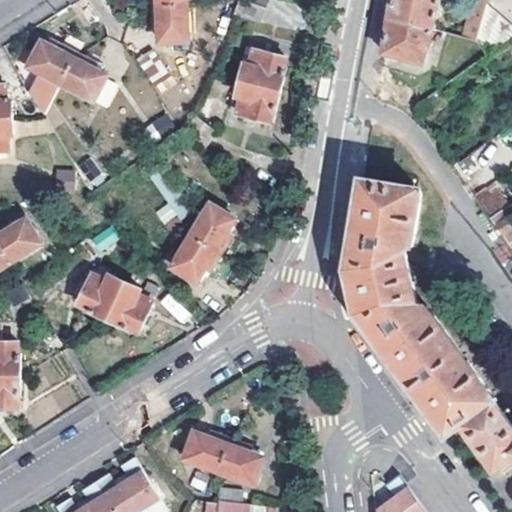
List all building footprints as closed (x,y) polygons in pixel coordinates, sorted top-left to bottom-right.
[(163,29),(163,43),(191,41),(189,0),(156,0),(157,29),(163,29)] [(445,0),(396,0),(393,17),(438,31),(445,0)] [(493,1),(488,0),(477,0),(466,39),(480,44),(490,10),(493,1)] [(238,15),(262,24),(267,11),(243,1),(238,15)] [(511,40),(511,23),(490,10),(480,44),(492,55),(511,40)] [(387,55),(425,67),(438,31),(393,17),(387,55)] [(445,33),(438,58),(460,65),(469,73),(492,55),(480,44),(466,39),(445,33)] [(64,86),(97,103),(110,79),(97,71),(99,66),(61,46),(59,51),(45,44),(32,69),(44,75),(34,94),(48,116),(64,86)] [(153,81),(167,73),(152,50),(139,59),(153,81)] [(248,63),(238,98),(243,100),(239,113),(272,123),(274,112),(279,112),(289,71),(285,70),(288,60),(257,51),(253,65),(248,63)] [(0,150),(12,150),(12,135),(17,135),(15,101),(9,102),(9,86),(0,86),(0,150)] [(156,140),(172,122),(161,113),(145,131),(156,140)] [(186,131),(208,146),(215,131),(195,116),(186,131)] [(511,420),(500,404),(501,402),(432,308),(429,308),(423,309),(411,251),(417,247),(426,193),(423,190),(367,181),(363,203),(352,269),(355,286),(359,315),(384,348),(432,413),(452,439),(467,427),(501,472),(511,464),(511,463),(511,420)] [(511,207),(495,220),(511,243),(511,222),(511,221),(511,220),(511,207)] [(213,209),(176,269),(200,284),(208,271),(214,275),(236,240),(229,236),(238,223),(213,209)] [(17,225),(14,220),(0,229),(0,240),(14,262),(44,243),(28,218),(17,225)] [(99,250),(119,239),(112,227),(92,238),(99,250)] [(0,270),(14,262),(0,240),(0,270)] [(432,252),(430,267),(437,268),(439,253),(432,252)] [(96,310),(95,312),(132,330),(133,326),(145,332),(158,302),(143,295),(146,290),(115,276),(113,281),(99,275),(85,305),(96,310)] [(181,323),(190,315),(169,293),(160,301),(181,323)] [(0,408),(20,410),(20,399),(24,399),(28,356),(24,356),(25,344),(0,342),(0,408)] [(194,431),(185,457),(253,482),(262,457),(249,451),(251,445),(211,430),(208,436),(194,431)] [(60,505),(64,511),(151,511),(148,507),(163,498),(138,456),(123,465),(130,476),(117,483),(111,473),(86,489),(92,500),(79,507),(72,497),(60,505)] [(377,511),(429,511),(399,471),(385,482),(392,493),(376,505),(377,511)] [(216,490),(214,500),(221,501),(243,505),(245,495),(216,490)] [(218,511),(249,511),(250,506),(243,505),(221,501),(218,511)]
